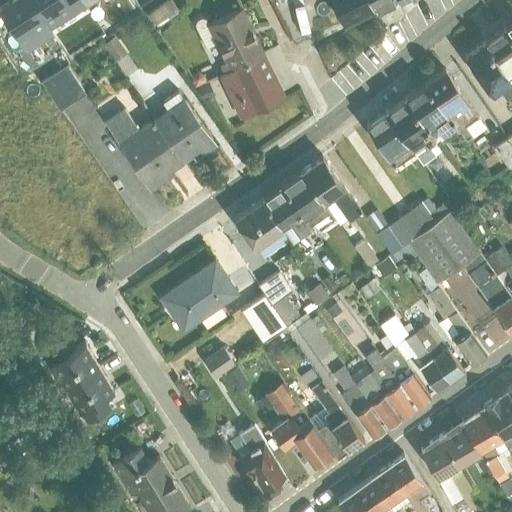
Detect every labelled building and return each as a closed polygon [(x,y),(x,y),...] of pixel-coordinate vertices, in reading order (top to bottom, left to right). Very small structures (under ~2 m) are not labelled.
[(52,31),(33,0),(12,0),(0,8),(0,10),(25,49),(52,31)] [(33,0),(52,31),(88,4),(85,0),(33,0)] [(172,0),(165,0),(148,12),(155,23),(157,22),(159,25),(170,17),(168,14),(178,7),(172,0)] [(333,0),(344,22),(375,6),(372,0),(333,0)] [(224,71),(264,52),(241,6),(210,23),(207,17),(202,16),(197,18),(195,23),(206,45),(216,41),(225,60),(220,62),(224,71)] [(484,39),(511,78),(511,36),(504,26),(484,39)] [(114,34),(104,42),(115,60),(127,52),(114,34)] [(511,92),(511,78),(484,39),(465,53),(493,93),(500,87),(507,97),(511,92)] [(264,52),(224,71),(221,72),(242,116),(285,95),(264,52)] [(67,63),(41,80),(61,108),(66,105),(86,92),(67,63)] [(425,81),(466,138),(472,133),(473,135),(487,125),(445,67),(425,81)] [(208,79),(197,84),(204,98),(215,93),(208,79)] [(406,95),(438,141),(466,138),(425,81),(406,95)] [(154,115),(183,158),(193,151),(196,155),(215,142),(178,88),(163,99),(167,106),(154,115)] [(386,109),(419,153),(422,157),(440,144),(438,141),(406,95),(386,109)] [(183,158),(154,115),(138,126),(124,105),(104,119),(151,187),(174,170),(171,166),(182,159),(183,158)] [(419,153),(386,109),(367,122),(399,168),(419,153)] [(511,162),(511,145),(505,135),(493,144),(508,165),(511,162)] [(301,169),(335,217),(339,222),(347,216),(349,220),(363,210),(322,154),(301,169)] [(282,183),(309,222),(314,230),(335,217),(301,169),(282,183)] [(450,195),(456,203),(468,195),(474,191),(467,182),(450,195)] [(263,196),(283,226),(291,239),(301,232),(299,229),(309,222),(282,183),(263,196)] [(389,222),(403,242),(408,238),(450,208),(456,203),(450,195),(441,201),(442,202),(430,211),(421,199),(389,222)] [(283,226),(263,196),(235,216),(255,245),(283,226)] [(403,242),(389,222),(377,206),(366,214),(391,250),(403,242)] [(450,208),(408,238),(418,252),(427,266),(438,280),(461,262),(511,332),(511,294),(496,272),(485,257),(450,208)] [(378,258),(364,238),(355,244),(368,264),(378,258)] [(403,242),(391,250),(388,252),(394,261),(405,253),(403,250),(405,249),(411,257),(418,252),(408,238),(403,242)] [(485,257),(496,272),(505,266),(511,275),(511,257),(503,244),(485,257)] [(388,255),(376,264),(384,276),(397,268),(396,266),(388,255)] [(216,259),(161,296),(184,329),(238,292),(216,259)] [(438,280),(427,266),(418,272),(428,286),(424,289),(444,317),(439,321),(450,337),(452,335),(471,362),(486,351),(438,280)] [(265,292),(286,323),(290,320),(300,314),(286,294),(293,289),(278,268),(258,282),(265,292)] [(373,277),(361,286),(368,296),(380,287),(373,277)] [(320,281),(306,290),(315,303),(319,300),(328,294),(320,281)] [(286,323),(265,292),(241,309),(263,340),(286,323)] [(388,333),(406,359),(412,354),(437,389),(449,380),(414,330),(409,322),(404,326),(395,313),(381,323),(388,333)] [(414,330),(449,380),(465,369),(429,319),(414,330)] [(381,355),(416,404),(430,393),(406,359),(388,333),(380,339),(388,350),(381,355)] [(66,385),(100,364),(85,340),(75,346),(68,334),(44,349),(66,385)] [(286,346),(278,335),(266,343),(275,354),(286,346)] [(225,346),(205,360),(210,368),(216,376),(221,373),(236,362),(225,346)] [(370,370),(401,414),(416,404),(381,355),(376,347),(365,355),(374,367),(370,369),(370,370)] [(100,364),(66,385),(87,421),(111,407),(104,395),(114,389),(100,364)] [(386,425),(355,380),(343,364),(332,371),(345,389),(341,392),(371,435),(386,425)] [(248,385),(237,367),(226,373),(238,392),(248,385)] [(309,417),(331,449),(338,459),(365,440),(322,379),(312,367),(301,375),(324,407),(309,417)] [(355,380),(386,425),(401,414),(370,370),(355,380)] [(331,449),(309,417),(284,381),(266,393),(283,418),(269,428),(286,448),(287,447),(291,448),(296,444),(296,440),(298,439),(314,461),(316,460),(319,461),(324,458),(324,454),(331,449)] [(483,405),(507,446),(511,442),(511,397),(507,388),(483,405)] [(137,398),(128,403),(136,417),(145,411),(137,398)] [(464,418),(486,460),(500,483),(510,477),(506,472),(511,468),(511,467),(505,457),(511,453),(507,446),(483,405),(464,418)] [(486,460),(464,418),(422,448),(458,511),(469,511),(465,504),(468,502),(462,494),(472,487),(459,466),(471,459),(476,467),(486,460)] [(251,450),(241,456),(250,472),(253,471),(264,488),(284,475),(253,424),(240,432),(251,450)] [(251,450),(240,432),(230,439),(241,456),(251,450)] [(141,447),(113,464),(132,495),(139,491),(151,511),(179,511),(190,506),(160,455),(149,461),(141,447)] [(387,465),(418,511),(420,511),(429,506),(420,492),(427,486),(404,453),(387,465)] [(371,476),(394,510),(399,506),(402,511),(418,511),(387,465),(371,476)] [(355,488),(370,511),(390,511),(394,510),(371,476),(355,488)] [(370,511),(355,488),(338,500),(346,511),(370,511)]
